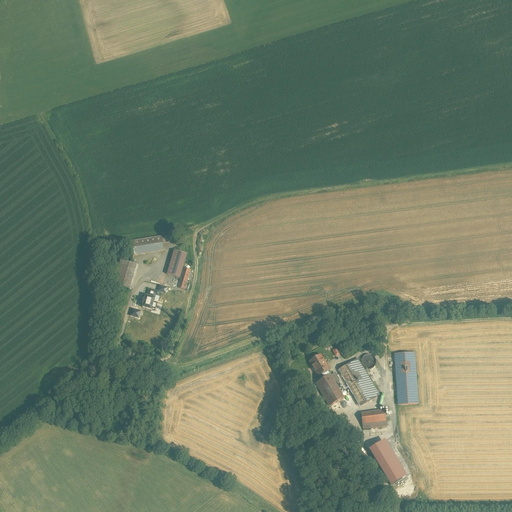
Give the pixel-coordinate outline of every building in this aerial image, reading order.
[(162,237),(163,243),(177,241),(176,235),(162,237)] [(162,237),(129,242),(132,256),(164,251),(163,243),(162,237)] [(184,256),(174,253),(169,270),(179,273),(184,256)] [(133,264),(121,261),(114,285),(129,289),(136,265),(133,264)] [(136,265),(129,289),(131,290),(138,265),(136,265)] [(190,270),(184,268),(178,288),(184,290),(190,270)] [(154,302),(168,306),(169,304),(172,292),(173,290),(159,286),(147,282),(141,302),(142,299),(154,302)] [(179,294),(172,292),(169,304),(176,305),(179,294)] [(152,308),(154,302),(142,299),(141,302),(139,301),(138,303),(135,312),(152,318),(155,308),(152,308)] [(164,337),(154,336),(153,343),(163,344),(164,337)] [(414,353),(395,355),(399,406),(418,404),(414,353)] [(371,355),(369,355),(366,355),(364,356),(364,357),(362,359),(362,361),(362,363),(363,365),(365,367),(367,368),(369,368),(371,367),(373,366),(374,364),(375,362),(375,360),(374,359),(373,357),(371,355)] [(329,370),(321,356),(310,362),(318,376),(321,375),(324,379),(330,375),(328,371),(329,370)] [(379,395),(357,359),(339,370),(361,406),(379,395)] [(344,399),(330,375),(324,379),(316,384),(330,407),(344,399)] [(385,410),(361,414),(363,429),(387,426),(385,410)] [(329,447),(339,443),(331,425),(322,430),(329,447)]
